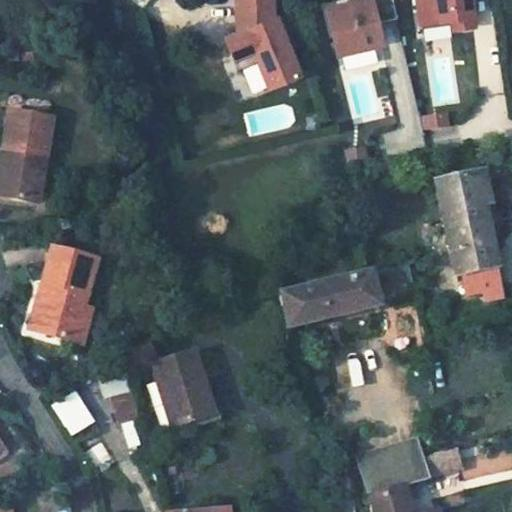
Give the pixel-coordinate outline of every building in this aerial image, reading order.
[(272,0),(236,0),(238,17),(254,16),(255,25),(240,31),(226,37),(235,59),(254,51),(268,87),(300,75),(277,16),(275,17),(272,0)] [(392,0),(354,0),(326,7),(337,54),(377,45),(375,35),(379,34),(377,23),(397,18),(392,0)] [(470,0),(416,0),(420,24),(452,19),(454,29),(475,26),(470,0)] [(254,16),(238,17),(240,31),(255,25),(254,16)] [(51,117),(8,111),(1,157),(0,157),(0,196),(30,201),(37,155),(45,157),(51,117)] [(446,127),(445,114),(428,117),(430,129),(446,127)] [(45,157),(37,155),(30,201),(38,203),(45,157)] [(480,172),(434,182),(454,274),(487,267),(473,205),(481,203),(487,202),(480,172)] [(481,203),(473,205),(487,267),(495,265),(481,203)] [(95,259),(51,247),(34,309),(42,312),(36,332),(72,342),(95,259)] [(370,273),(367,274),(371,290),(403,282),(399,266),(370,273)] [(281,294),(279,295),(287,327),(375,306),(371,290),(367,274),(281,294)] [(194,351),(150,364),(170,427),(208,416),(198,388),(205,386),(194,351)] [(205,386),(198,388),(208,416),(219,413),(210,385),(205,386)] [(72,437),(98,423),(79,389),(53,403),(72,437)] [(116,397),(122,420),(138,415),(132,392),(116,397)] [(136,419),(123,423),(131,451),(144,447),(136,419)] [(414,440),(358,456),(368,496),(401,487),(425,480),(414,440)] [(458,448),(431,455),(437,476),(464,468),(458,448)] [(468,476),(511,469),(511,448),(465,455),(468,476)] [(408,511),(401,487),(368,496),(372,511),(408,511)]
